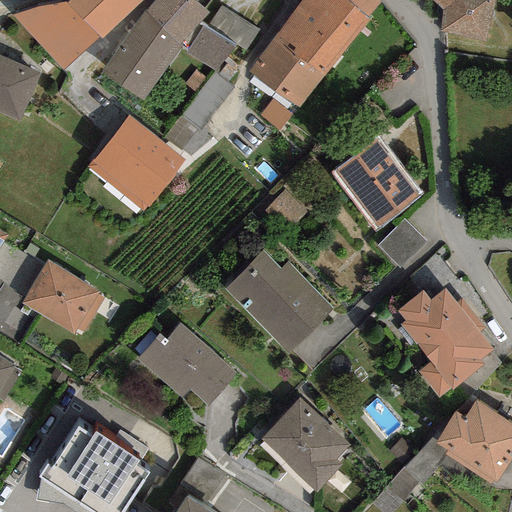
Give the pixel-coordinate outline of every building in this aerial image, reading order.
[(73,0),(69,5),(66,9),(98,42),(100,44),(147,0),(73,0)] [(186,0),(159,0),(145,15),(180,48),(208,17),(186,0)] [(323,79),(367,22),(344,0),(303,0),(277,38),(294,52),(291,57),(323,79)] [(380,5),(374,0),(344,0),(367,22),(380,5)] [(412,0),(414,1),(429,1),(443,12),(440,34),(483,44),(495,0),(412,0)] [(69,5),(12,17),(63,75),(98,42),(66,9),(69,5)] [(145,15),(102,76),(140,108),(182,49),(180,48),(145,15)] [(234,50),(203,30),(185,57),(218,75),(234,50)] [(294,52),(277,38),(247,74),(273,97),(299,110),(323,79),(291,57),(294,52)] [(39,77),(0,60),(0,118),(19,127),(39,77)] [(291,116),(272,100),(260,116),(279,131),(291,116)] [(183,166),(126,120),(88,166),(145,212),(183,166)] [(414,192),(375,137),(332,167),(372,222),(414,192)] [(306,213),(284,192),(263,213),(285,234),(306,213)] [(426,244),(404,221),(377,246),(399,270),(426,244)] [(280,263),(263,245),(225,280),(288,346),(333,304),(288,256),(280,263)] [(98,283),(46,252),(21,294),(72,325),(98,283)] [(492,348),(444,286),(432,295),(426,287),(398,308),(404,317),(399,321),(428,359),(416,368),(438,397),(472,372),(484,363),(480,357),(492,348)] [(166,331),(159,325),(136,353),(181,392),(188,384),(208,401),(238,366),(179,316),(166,331)] [(0,399),(2,401),(20,371),(0,358),(0,399)] [(345,435),(298,389),(259,429),(313,481),(339,454),(333,447),(345,435)] [(511,455),(511,426),(473,401),(461,418),(452,412),(434,440),(496,481),(511,455)] [(91,437),(77,428),(43,479),(93,511),(127,511),(152,475),(137,465),(148,448),(121,431),(112,444),(94,433),(91,437)] [(204,511),(184,499),(175,511),(204,511)]
